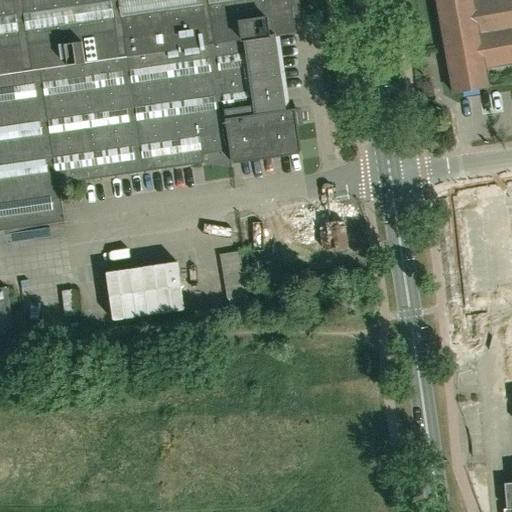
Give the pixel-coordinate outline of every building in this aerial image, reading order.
[(285,111),(275,37),(291,35),(296,34),(294,20),(293,16),(292,9),(294,9),(292,0),(0,0),(0,231),(66,222),(60,184),(204,164),(203,155),(229,150),(230,160),(300,151),(302,150),(296,110),(286,111),(285,111)] [(435,0),(452,94),(488,88),(484,69),(511,63),(511,0),(479,0),(472,1),(472,0),(435,0)] [(454,137),(450,125),(437,129),(442,142),(454,137)] [(301,215),(301,212),(282,215),(282,217),(270,219),(272,238),(285,236),(301,234),(300,227),(321,224),(325,251),(348,248),(343,212),(320,215),(320,213),(301,215)] [(230,314),(250,311),(239,255),(219,258),(230,314)] [(39,301),(36,280),(24,282),(27,303),(39,301)] [(0,330),(10,329),(4,288),(0,288),(0,330)] [(301,310),(326,309),(325,289),(299,291),(301,310)] [(368,412),(176,416),(177,470),(369,466),(368,412)]
